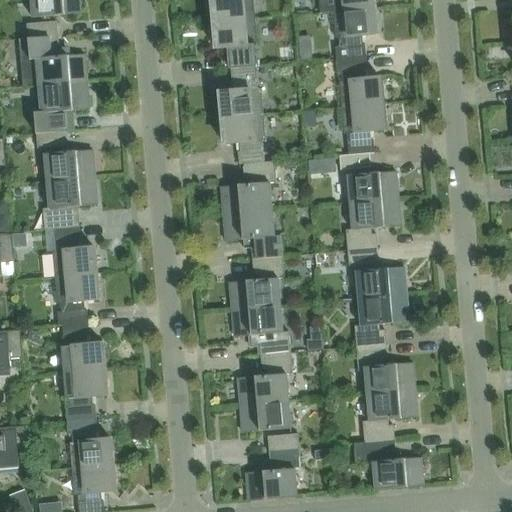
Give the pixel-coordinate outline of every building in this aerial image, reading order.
[(72,0),(31,0),(33,18),(81,14),(80,0),(77,0),(73,0),(72,0)] [(211,0),(214,23),(255,19),(253,0),(211,0)] [(320,0),(322,14),(333,13),(375,9),(373,0),(320,0)] [(377,35),(375,9),(333,13),(335,39),(338,38),(339,47),(327,48),(328,61),(336,61),(366,58),(365,45),(363,45),(362,36),(377,35)] [(229,57),(231,69),(256,67),(254,45),(257,45),(255,19),(214,23),(216,49),(231,47),(232,56),(229,57)] [(57,22),(27,25),(28,40),(58,38),(57,22)] [(39,87),(80,83),(79,70),(86,70),(85,55),(55,58),(55,52),(60,51),(58,38),(28,40),(21,40),(25,87),(39,86),(39,87)] [(312,52),(299,53),(300,62),(313,60),(312,52)] [(341,73),(342,82),(339,82),(341,108),(383,105),(381,79),(366,80),(365,71),(367,71),(366,58),(336,61),(337,73),(341,73)] [(220,92),(222,118),(263,115),(261,89),(258,89),(256,67),(231,69),(232,82),(234,82),(235,91),(220,92)] [(39,87),(41,113),(35,114),(37,135),(67,133),(66,122),(75,121),(74,111),(90,110),(88,95),(81,96),(80,83),(39,87)] [(370,154),(375,154),(373,141),(371,141),(370,132),(385,131),(383,105),(341,108),(344,134),(347,134),(349,156),(363,155),(370,154)] [(244,164),(265,163),(263,141),(266,141),(263,115),(222,118),(224,144),(239,143),(240,152),(238,152),(239,165),(244,164)] [(67,133),(37,135),(38,150),(68,147),(67,133)] [(93,151),(45,155),(47,182),(88,179),(87,166),(95,165),(93,151)] [(347,171),(371,169),(371,166),(370,154),(363,155),(349,156),(340,157),(341,171),(347,171)] [(319,174),(318,161),(308,162),(310,175),(319,174)] [(274,162),(265,163),(244,164),(245,179),(250,179),(251,185),(221,188),(223,215),(272,211),(269,184),(276,183),(274,162)] [(371,169),(347,171),(350,204),(399,200),(396,172),(379,174),(379,165),(371,166),(371,169)] [(90,191),(88,179),(47,182),(49,209),(43,210),(45,231),(54,230),(75,228),(74,213),(69,214),(68,208),(98,205),(97,191),(90,191)] [(401,227),(399,200),(350,204),(352,231),(346,231),(348,252),(378,250),(377,235),(372,235),(371,229),(401,227)] [(251,246),(252,260),(282,258),(280,237),(274,237),(272,211),(223,215),(226,242),(255,240),(256,246),(251,246)] [(8,216),(0,216),(0,234),(10,233),(8,216)] [(53,252),(55,278),(97,274),(94,248),(79,250),(79,241),(81,240),(80,228),(75,228),(54,230),(56,252),(53,252)] [(15,263),(12,235),(0,235),(0,277),(3,277),(16,276),(15,263)] [(27,235),(13,236),(14,249),(23,248),(27,244),(27,235)] [(348,252),(349,267),(379,264),(378,250),(348,252)] [(229,283),(232,310),(280,306),(278,279),(284,279),(282,258),(252,260),(253,275),(258,275),(259,281),(229,283)] [(356,272),(358,299),(407,295),(405,268),(356,272)] [(99,300),(97,274),(55,278),(58,304),(61,304),(61,313),(57,313),(59,326),(63,326),(88,324),(87,310),(85,311),(84,301),(99,300)] [(354,327),(356,348),(387,345),(385,331),(380,331),(380,325),(410,322),(407,295),(358,299),(361,326),(354,327)] [(259,342),(261,356),(291,353),(289,332),(283,333),(280,306),(232,310),(234,338),(264,335),(264,341),(259,342)] [(89,336),(88,324),(63,326),(64,347),(61,348),(64,373),(105,370),(103,344),(88,345),(87,336),(89,336)] [(308,341),(308,352),(323,351),(322,328),(310,328),(311,340),(308,341)] [(21,330),(0,332),(0,373),(11,373),(10,359),(23,358),(21,330)] [(364,368),(367,395),(415,391),(413,364),(383,366),(383,360),(388,360),(387,345),(356,348),(358,369),(364,368)] [(238,379),(240,406),(289,402),(286,375),(293,375),(291,353),(261,356),(262,371),(267,370),(267,376),(238,379)] [(66,408),(67,421),(96,419),(95,406),(93,406),(92,397),(107,396),(105,370),(64,373),(66,399),(69,399),(70,408),(66,408)] [(363,422),(365,443),(395,440),(393,426),(388,427),(388,421),(418,418),(415,391),(367,395),(369,422),(363,422)] [(291,429),(289,402),(240,406),(243,433),(291,429)] [(70,443),(72,469),(113,465),(111,440),(96,441),(95,432),(98,432),(96,419),(67,421),(68,434),(72,434),(73,443),(70,443)] [(29,426),(0,428),(0,469),(19,468),(18,455),(31,454),(29,426)] [(298,435),(268,437),(269,452),(299,450),(298,435)] [(396,455),(395,440),(365,443),(365,445),(355,445),(357,465),(373,463),(375,491),(424,486),(421,458),(392,461),(391,455),(396,455)] [(264,472),(246,474),(248,502),(297,497),(295,469),(301,469),(299,450),(269,452),(270,464),(263,464),(264,472)] [(327,451),(316,452),(317,462),(328,462),(327,451)] [(116,491),(113,465),(72,469),(74,495),(77,495),(78,511),(104,511),(104,502),(101,502),(101,493),(116,491)]
